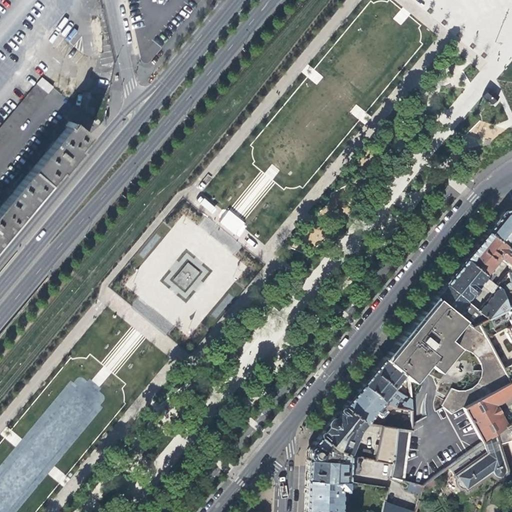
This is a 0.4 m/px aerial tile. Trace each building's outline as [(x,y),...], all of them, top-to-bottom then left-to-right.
[(0,152),(54,88),(42,74),(0,125),(0,152)] [(481,109),(494,109),(494,99),(481,99),(481,109)] [(0,242),(9,231),(33,203),(54,178),(59,172),(61,174),(68,165),(79,152),(77,150),(82,145),(89,137),(71,122),(67,127),(69,128),(0,209),(0,242)] [(511,240),(511,242),(504,247),(511,254),(511,211),(509,210),(507,210),(504,212),(501,214),(487,232),(503,246),(509,235),(511,240)] [(182,215),(125,286),(188,336),(243,267),(208,239),(210,237),(182,215)] [(508,265),(510,273),(511,272),(511,254),(504,247),(503,246),(487,232),(464,260),(487,277),(489,274),(488,273),(497,263),(495,261),(499,257),(508,265)] [(481,310),(492,317),(507,309),(503,294),(502,289),(496,285),(491,281),(487,277),(464,260),(444,284),(467,300),(472,293),(473,294),(479,288),(478,287),(481,283),(495,293),(481,310)] [(503,270),(491,281),(496,285),(506,274),(503,270)] [(511,283),(508,285),(502,289),(503,294),(511,291),(511,272),(510,273),(506,274),(511,282),(511,283)] [(476,306),(467,300),(444,284),(434,296),(476,325),(478,324),(481,323),(469,314),(476,306)] [(478,324),(511,384),(511,383),(511,291),(503,294),(507,309),(492,317),(481,323),(478,324)] [(434,296),(383,359),(405,378),(408,380),(409,378),(412,381),(427,361),(436,368),(457,343),(468,350),(471,352),(474,355),(476,356),(477,358),(480,363),(481,367),(482,371),(481,378),(479,382),(477,385),(475,386),(472,389),(468,391),(466,392),(462,392),(457,391),(451,388),(444,407),(445,409),(411,424),(412,431),(397,429),(392,464),(390,478),(409,483),(420,487),(423,487),(425,485),(433,480),(450,468),(469,454),(483,443),(464,410),(511,384),(478,324),(476,325),(434,296)] [(397,390),(405,378),(383,359),(372,371),(397,390)] [(401,394),(397,390),(372,371),(363,383),(384,401),(385,402),(387,399),(385,398),(387,395),(395,402),(401,394)] [(379,407),(384,401),(363,383),(344,406),(365,424),(368,425),(381,410),(379,407)] [(511,383),(511,384),(464,410),(483,443),(496,435),(508,427),(496,406),(511,397),(511,383)] [(406,398),(400,409),(410,410),(409,400),(406,398)] [(360,430),(365,424),(344,406),(319,437),(349,458),(360,430)] [(397,408),(395,429),(397,429),(412,431),(411,424),(410,410),(400,409),(397,408)] [(511,423),(508,427),(496,435),(506,468),(509,467),(509,475),(510,471),(507,461),(502,446),(511,442),(511,423)] [(375,462),(392,464),(397,429),(395,429),(380,427),(379,434),(380,434),(378,447),(375,446),(374,453),(376,453),(375,462)] [(483,443),(469,454),(476,464),(482,481),(495,472),(496,477),(497,478),(498,479),(500,481),(503,481),(505,480),(507,478),(509,475),(509,467),(506,468),(496,435),(483,443)] [(358,467),(358,459),(354,459),(349,458),(319,437),(314,442),(312,445),(309,449),(309,450),(307,454),(307,457),(306,466),(306,474),(306,479),(347,484),(347,480),(348,477),(357,478),(357,475),(359,473),(359,472),(359,469),(358,467)] [(357,450),(354,459),(358,459),(364,460),(368,461),(369,454),(367,452),(357,450)] [(469,491),(482,481),(476,464),(469,454),(450,468),(458,479),(457,481),(457,484),(458,486),(460,488),(463,489),(465,489),(467,488),(469,491)] [(347,492),(347,484),(306,479),(305,492),(305,496),(304,511),(305,511),(343,511),(343,509),(340,509),(341,491),(347,492)] [(433,480),(425,485),(429,490),(437,484),(433,480)] [(420,487),(409,483),(406,493),(418,496),(420,487)] [(411,511),(384,502),(380,511),(411,511)]
